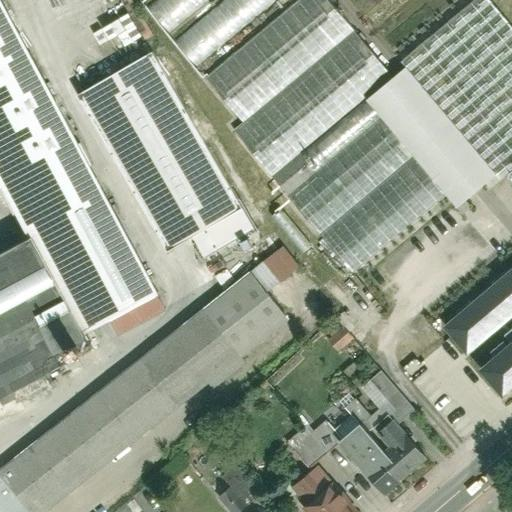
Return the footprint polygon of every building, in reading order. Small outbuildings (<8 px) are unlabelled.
[(394,75),(331,0),(146,0),(142,4),(244,125),(236,131),(396,321),(491,242),(460,205),(501,171),(505,176),(511,170),(511,24),(491,0),(477,0),(402,62),(405,66),(394,75)] [(0,191),(33,250),(0,268),(0,412),(94,361),(88,350),(166,307),(0,7),(0,191)] [(130,12),(101,30),(116,53),(145,35),(130,12)] [(152,51),(79,93),(168,247),(192,233),(203,252),(252,224),(152,51)] [(248,269),(0,466),(0,511),(46,511),(209,382),(215,388),(245,364),(239,356),(288,318),(248,269)] [(511,271),(444,329),(469,358),(511,320),(511,271)] [(511,345),(481,372),(505,401),(511,394),(511,345)] [(342,445),(388,497),(430,460),(396,421),(382,433),(370,420),(342,445)] [(174,481),(194,463),(183,451),(163,470),(174,481)] [(309,511),(357,511),(320,467),(297,486),(311,503),(306,508),(309,511)]
